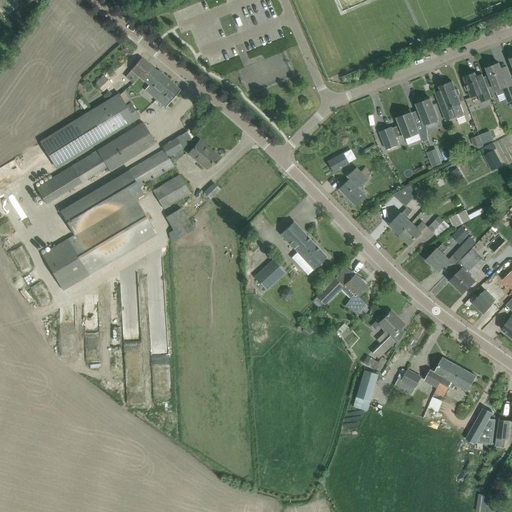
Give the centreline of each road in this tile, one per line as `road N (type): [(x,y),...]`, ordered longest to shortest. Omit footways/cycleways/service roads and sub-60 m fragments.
road 1 (tertiary): [(511,364),(375,257),(279,158)]
road 2 (residential): [(279,158),(329,103),(511,33)]
road 3 (tertiary): [(279,158),(96,0)]
